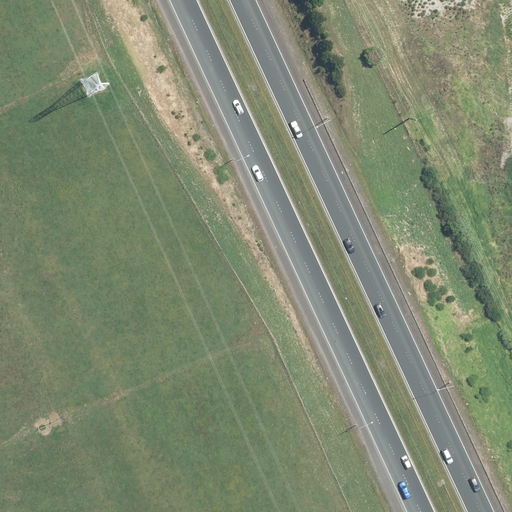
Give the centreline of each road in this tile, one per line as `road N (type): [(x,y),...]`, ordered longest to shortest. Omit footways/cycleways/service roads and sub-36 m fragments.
road 1 (motorway): [(245,0),(481,511)]
road 2 (motorway): [(419,511),(183,0)]
